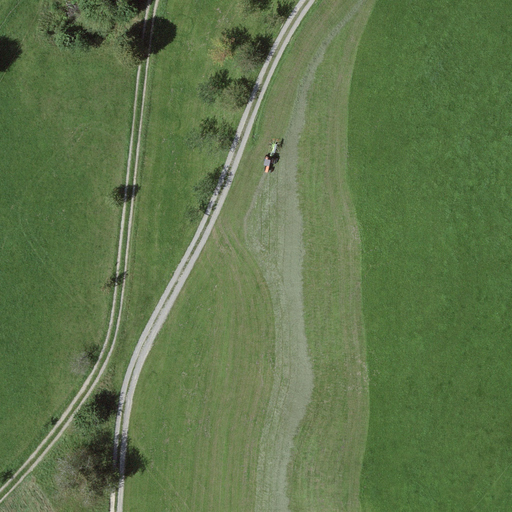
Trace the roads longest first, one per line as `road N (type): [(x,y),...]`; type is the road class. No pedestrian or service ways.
road 1 (unclassified): [(305,0),(259,80),(223,187),(129,377),(117,511)]
road 2 (track): [(155,0),(115,315),(100,371),(0,493)]
